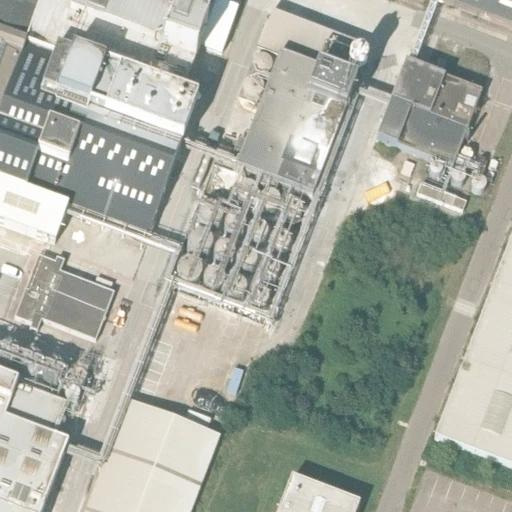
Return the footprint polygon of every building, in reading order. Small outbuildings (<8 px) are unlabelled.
[(0,0),(0,186),(147,240),(195,107),(180,102),(193,65),(211,71),(237,4),(224,0),(0,0)] [(511,0),(430,0),(511,31),(511,236),(433,442),(511,472),(511,0)] [(279,59),(235,174),(311,202),(368,52),(270,15),(257,51),(279,59)] [(376,143),(452,172),(481,95),(404,66),(376,143)] [(416,198),(462,215),(466,206),(420,188),(416,198)] [(95,343),(113,295),(59,275),(64,263),(56,260),(54,265),(37,259),(14,320),(30,326),(29,331),(36,334),(41,323),(95,343)] [(0,511),(43,511),(58,474),(68,449),(52,443),(64,409),(15,390),(0,384),(0,511)] [(190,511),(219,439),(127,404),(85,511),(190,511)] [(278,511),(356,511),(359,508),(290,482),(278,511)]
